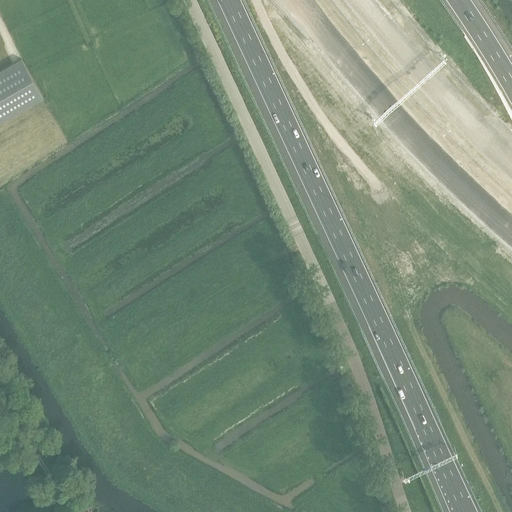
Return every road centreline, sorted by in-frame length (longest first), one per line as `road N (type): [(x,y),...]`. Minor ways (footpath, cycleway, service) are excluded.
road 1 (motorway): [(231,0),(467,511)]
road 2 (tertiary): [(404,511),(349,346),(189,0)]
road 3 (motorway): [(295,0),(387,112),(511,233)]
road 4 (motorway): [(511,160),(410,62),(361,0)]
